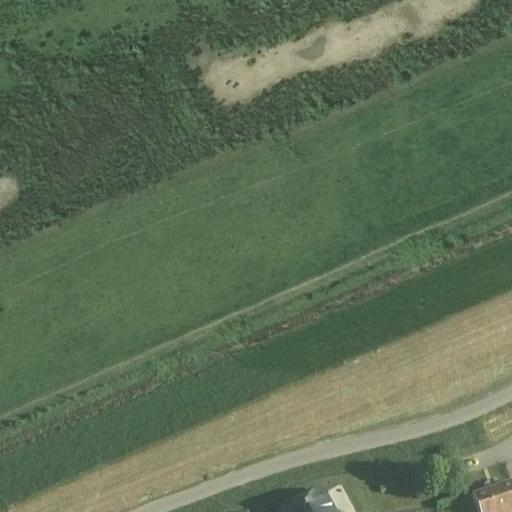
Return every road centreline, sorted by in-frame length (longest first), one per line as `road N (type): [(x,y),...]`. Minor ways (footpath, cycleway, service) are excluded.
road 1 (track): [(511,200),(0,425)]
road 2 (unclassified): [(150,511),(300,458),(435,425),(511,392)]
